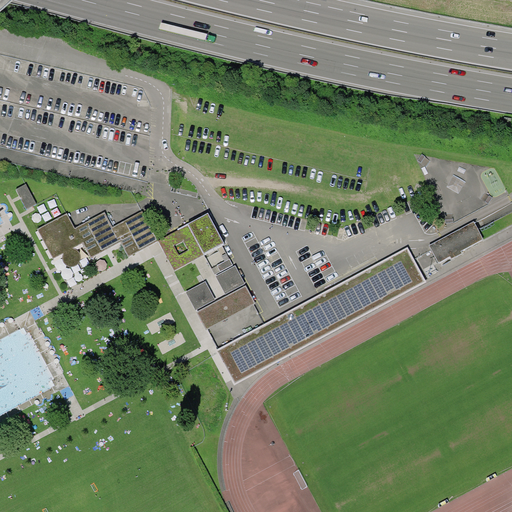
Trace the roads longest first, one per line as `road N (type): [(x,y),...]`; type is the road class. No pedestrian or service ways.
road 1 (motorway): [(153,13),(511,90)]
road 2 (motorway): [(511,49),(246,0)]
